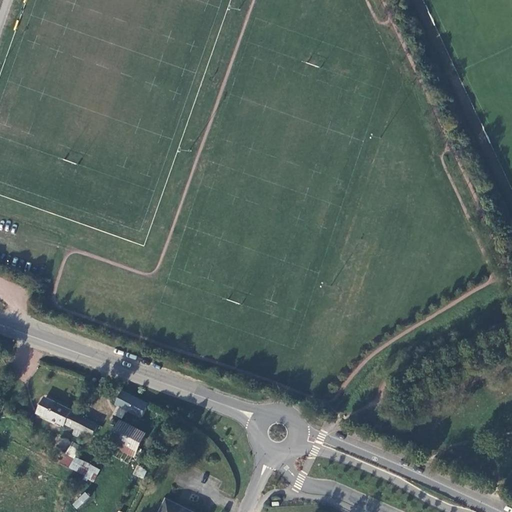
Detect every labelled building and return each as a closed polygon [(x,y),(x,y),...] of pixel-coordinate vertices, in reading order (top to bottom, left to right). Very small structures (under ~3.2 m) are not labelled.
[(144,417),(150,406),(125,391),(118,403),(121,404),(144,417)] [(46,397),(39,411),(50,417),(57,402),(46,397)] [(57,402),(50,417),(64,426),(65,424),(76,428),(74,431),(80,434),(82,432),(92,437),(98,424),(73,411),(73,410),(57,402)] [(149,435),(124,422),(114,438),(139,452),(149,435)] [(56,463),(71,470),(76,461),(62,454),(56,463)] [(102,471),(85,462),(80,472),(97,481),(102,471)] [(137,465),(133,474),(142,479),(147,470),(137,465)] [(76,509),(90,498),(85,492),(72,503),(76,509)] [(190,511),(165,500),(158,511),(190,511)]
